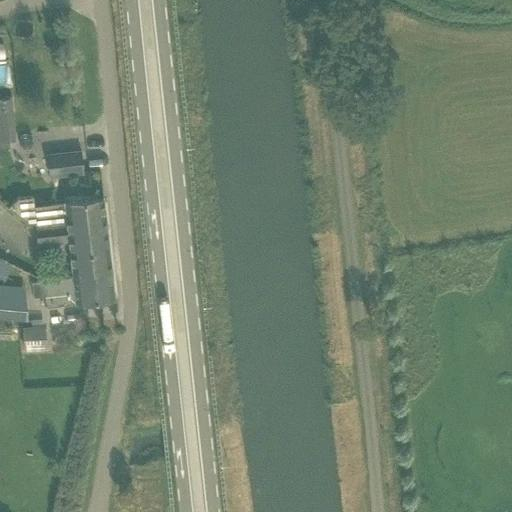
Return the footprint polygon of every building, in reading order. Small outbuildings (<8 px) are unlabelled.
[(0,141),(9,140),(5,99),(0,99),(0,141)] [(82,173),(80,150),(45,154),(48,177),(82,173)] [(16,198),(8,206),(14,211),(28,222),(34,222),(35,221),(33,206),(32,196),(16,198)] [(46,209),(45,209),(46,224),(67,222),(68,233),(69,241),(73,276),(32,280),(34,296),(44,295),(45,307),(113,299),(111,273),(108,249),(106,230),(102,198),(64,202),(51,204),(46,209)] [(46,224),(36,225),(36,226),(38,244),(69,241),(68,233),(67,222),(46,224)] [(0,277),(3,280),(11,265),(0,258),(0,277)] [(0,318),(28,320),(26,299),(0,296),(0,318)] [(21,325),(21,350),(46,350),(45,325),(21,325)]
